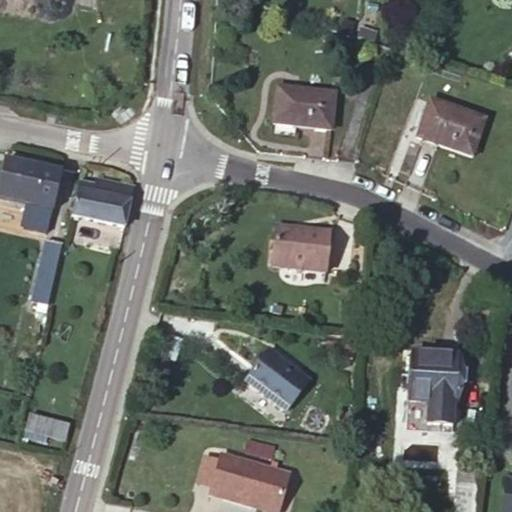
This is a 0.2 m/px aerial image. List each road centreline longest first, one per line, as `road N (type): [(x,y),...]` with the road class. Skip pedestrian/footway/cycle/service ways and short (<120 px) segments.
road 1 (unclassified): [(161,155),(336,201),(511,274)]
road 2 (tertiary): [(161,155),(77,511)]
road 3 (residential): [(0,121),(161,155)]
road 4 (tertiary): [(179,0),(161,155)]
